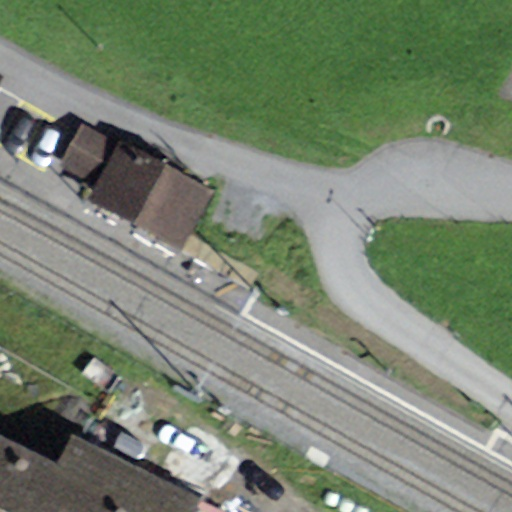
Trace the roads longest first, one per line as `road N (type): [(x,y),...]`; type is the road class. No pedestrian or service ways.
road 1 (residential): [(348,202),(203,160),(0,53)]
road 2 (residential): [(511,406),(359,296),(339,257),(348,202)]
road 3 (residential): [(511,191),(414,169),(366,183),(348,202)]
